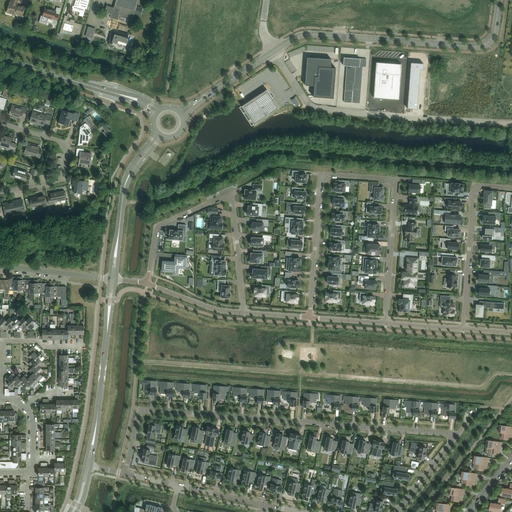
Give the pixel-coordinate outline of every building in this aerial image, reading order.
[(22,16),(24,7),(17,5),(18,1),(16,0),(11,0),(10,3),(10,2),(7,12),(12,14),(12,13),(22,16)] [(75,0),(73,8),(72,7),(72,10),(83,13),(85,8),(86,9),(88,0),(75,0)] [(115,0),(115,1),(113,7),(107,5),(105,12),(111,14),(110,17),(117,20),(118,16),(133,20),(138,0),(115,0)] [(52,10),(45,8),(42,16),(41,16),(39,22),(46,24),(47,22),(55,24),(58,15),(55,13),(55,12),(52,11),(52,10)] [(69,21),(66,20),(65,19),(65,21),(63,20),(61,28),(66,30),(66,29),(71,31),(70,33),(75,34),(75,32),(79,34),(81,30),(78,29),(79,28),(81,28),(82,25),(80,25),(80,24),(74,22),(75,21),(69,20),(69,21)] [(95,28),(88,26),(85,36),(92,38),(95,28)] [(128,34),(117,30),(115,30),(114,34),(110,32),(108,42),(113,44),(113,42),(117,44),(118,40),(127,43),(128,38),(127,37),(128,34)] [(306,72),(305,85),(314,86),(313,96),(333,98),(335,68),(330,67),(331,59),(318,58),(316,58),(307,57),(306,71),(306,72)] [(344,57),(343,65),(346,66),(344,102),(359,103),(362,67),(366,67),(366,59),(344,57)] [(410,62),(406,108),(416,109),(419,69),(422,69),(423,63),(410,62)] [(374,78),(373,101),(398,103),(401,68),(375,66),(374,78)] [(265,90),(242,105),(254,124),(279,108),(273,98),(271,100),(269,97),(268,96),(269,95),(267,92),(266,93),(265,90)] [(9,114),(21,118),(21,116),(24,117),(27,109),(21,107),(21,108),(12,105),(10,111),(9,112),(10,112),(9,114)] [(68,125),(69,121),(70,119),(77,121),(79,114),(74,112),(73,114),(62,110),(59,122),(68,125)] [(39,124),(43,126),(44,126),(44,123),(49,124),(52,116),(47,114),(46,116),(42,115),(32,112),(30,118),(30,119),(30,121),(39,123),(39,124)] [(91,135),(90,135),(91,133),(89,131),(95,126),(88,116),(83,120),(84,121),(81,123),(82,125),(80,127),(81,128),(80,128),(79,132),(80,132),(80,134),(79,134),(78,146),(87,147),(88,143),(86,142),(87,139),(88,139),(90,138),(90,136),(91,136),(91,135)] [(102,128),(104,131),(105,132),(110,128),(107,124),(109,123),(106,119),(101,123),(101,124),(101,125),(103,128),(102,128)] [(16,144),(11,142),(12,138),(2,135),(0,142),(0,145),(5,147),(5,149),(14,151),(16,144)] [(38,149),(39,147),(32,145),(32,144),(27,143),(25,149),(25,150),(24,153),(39,158),(42,150),(38,149)] [(83,149),(77,149),(76,156),(79,156),(79,163),(90,164),(91,160),(92,160),(92,157),(91,157),(91,153),(83,152),(83,149)] [(25,180),(26,175),(27,172),(15,168),(12,177),(25,180)] [(306,178),(306,175),(298,174),(299,171),(292,170),(292,176),(296,176),(295,181),(298,182),(298,183),(303,183),(303,182),(306,182),(307,182),(307,178),(306,178)] [(419,180),(412,179),(412,183),(413,183),(413,184),(409,184),(409,185),(408,185),(407,188),(408,188),(408,192),(419,193),(420,185),(419,185),(419,180)] [(73,180),(73,181),(73,182),(75,182),(74,190),(73,190),(69,190),(71,200),(75,199),(74,194),(74,192),(82,193),(82,190),(87,190),(88,182),(73,180)] [(344,191),(345,186),(349,187),(349,181),(343,180),(342,184),(334,183),(334,186),(333,186),(333,190),(334,190),(337,191),(337,192),(341,193),(341,191),(344,191)] [(378,183),(370,183),(370,192),(374,192),(374,199),(383,200),(383,195),(382,195),(383,188),(378,187),(378,183)] [(459,184),(459,183),(455,183),(455,184),(448,183),(448,189),(446,189),(445,195),(453,195),(454,191),(462,192),(462,191),(463,191),(463,185),(463,184),(459,184)] [(255,199),(256,191),(256,190),(255,190),(256,189),(262,189),(262,185),(253,184),(253,189),(253,190),(245,190),(245,194),(244,194),(244,198),(255,199)] [(306,193),(305,193),(305,191),(298,191),(299,188),(292,187),(291,197),(297,198),(297,199),(301,200),(302,198),(305,198),(305,197),(306,197),(306,193)] [(499,200),(499,191),(491,190),(491,191),(485,191),(485,195),(484,208),(491,209),(492,200),(499,200)] [(56,194),(50,195),(51,196),(47,197),(49,205),(55,204),(54,202),(65,200),(63,191),(56,192),(56,194)] [(44,195),(43,196),(37,197),(37,196),(29,198),(31,207),(41,204),(42,207),(46,206),(45,204),(46,203),(44,195)] [(347,196),(340,195),(340,199),(333,198),(333,200),(332,200),(332,204),(333,204),(333,205),(336,205),(335,207),(340,207),(340,206),(343,206),(344,199),(346,200),(347,196)] [(461,201),(456,201),(451,201),(451,198),(448,198),(444,197),(444,203),(447,203),(447,208),(460,209),(461,207),(462,203),(461,203),(461,201)] [(417,198),(410,198),(409,205),(405,205),(404,213),(417,214),(417,206),(416,205),(417,198)] [(22,200),(16,201),(11,202),(12,202),(3,204),(5,216),(14,214),(14,216),(25,214),(22,200)] [(305,208),(304,208),(304,206),(297,206),(298,203),(291,202),(290,213),(296,213),(296,214),(300,215),(300,213),(304,213),(304,212),(305,208)] [(373,203),(366,202),(366,212),(372,213),(372,214),(377,215),(377,213),(381,213),(381,209),(380,209),(380,207),(377,206),(373,206),(373,203)] [(246,210),(246,213),(247,213),(247,214),(257,215),(258,212),(262,212),(262,204),(253,203),(253,206),(252,206),(248,206),(248,209),(247,209),(247,210),(246,210)] [(210,207),(210,209),(208,209),(207,214),(213,214),(213,216),(211,216),(211,222),(210,222),(210,228),(221,229),(222,223),(221,223),(221,220),(221,216),(217,216),(218,208),(210,207)] [(450,211),(443,210),(443,214),(445,214),(445,222),(459,223),(460,215),(450,214),(450,211)] [(343,215),(346,215),(346,211),(340,211),(340,214),(336,213),(336,214),(332,213),(332,216),(331,216),(331,220),(334,220),(334,222),(339,222),(339,220),(342,221),(343,215)] [(500,220),(500,213),(493,212),(493,216),(483,215),(483,223),(495,224),(496,219),(500,220)] [(268,226),(268,220),(262,219),(262,223),(251,222),(251,225),(250,225),(250,229),(255,229),(255,230),(258,231),(258,230),(262,230),(263,225),(268,226)] [(415,228),(415,222),(409,222),(408,227),(405,227),(405,232),(406,232),(405,241),(408,241),(410,241),(413,241),(413,236),(416,236),(416,233),(416,232),(416,231),(416,228),(415,228)] [(185,236),(186,225),(178,224),(178,230),(170,230),(170,234),(169,234),(168,239),(174,239),(174,240),(178,240),(178,239),(182,240),(182,235),(185,236)] [(344,225),(338,225),(338,228),(331,227),(331,229),(330,229),(330,233),(330,234),(333,235),(333,236),(338,237),(338,235),(341,235),(342,229),(344,229),(344,225)] [(459,236),(460,229),(451,229),(451,226),(445,225),(444,231),(445,231),(446,231),(445,231),(447,231),(448,231),(447,235),(459,236)] [(302,234),(302,228),(289,227),(289,233),(286,233),(286,236),(294,237),(294,234),(295,234),(298,234),(302,234)] [(495,230),(495,227),(489,227),(490,227),(491,227),(491,228),(490,228),(485,228),(485,229),(485,233),(486,233),(486,235),(483,235),(483,237),(482,238),(493,239),(493,234),(494,234),(495,230)] [(219,237),(219,233),(212,233),(212,237),(214,237),(214,243),(213,243),(213,249),(223,250),(223,244),(222,244),(222,243),(223,243),(223,241),(223,237),(219,237)] [(259,238),(254,237),(252,237),(252,239),(251,238),(250,245),(255,245),(255,246),(256,247),(257,247),(258,247),(258,246),(259,246),(259,245),(263,246),(263,240),(270,241),(271,235),(259,234),(259,238)] [(302,242),(301,242),(302,240),(295,240),(295,237),(288,236),(288,240),(291,240),(290,247),(293,247),(293,248),(298,249),(298,247),(301,247),(301,246),(302,246),(302,242)] [(442,242),(442,248),(447,248),(452,249),(452,250),(457,251),(457,249),(458,243),(450,242),(450,239),(440,238),(439,241),(442,242)] [(344,244),(344,240),(338,240),(337,243),(334,243),(330,243),(330,245),(329,245),(328,249),(332,249),(332,251),(337,251),(337,250),(340,250),(341,244),(344,244)] [(489,252),(492,252),(492,246),(495,246),(495,242),(489,242),(489,245),(481,244),(481,245),(480,245),(480,248),(481,248),(481,251),(485,252),(485,253),(489,253),(489,252)] [(379,253),(380,244),(367,243),(366,252),(371,252),(371,253),(374,254),(374,253),(379,253)] [(259,258),(260,258),(262,258),(262,256),(266,256),(266,250),(257,250),(256,253),(251,253),(250,257),(249,257),(249,258),(248,257),(248,261),(249,261),(251,262),(251,263),(255,263),(255,262),(259,262),(259,258)] [(457,257),(453,257),(447,257),(447,253),(437,252),(436,256),(442,257),(442,264),(446,265),(446,266),(451,266),(451,265),(455,265),(456,262),(457,257)] [(185,268),(186,255),(175,254),(174,262),(163,261),(162,271),(173,272),(173,273),(173,274),(174,274),(175,275),(176,275),(177,274),(178,273),(178,272),(178,268),(185,268)] [(225,269),(226,266),(225,266),(225,261),(221,261),(221,256),(211,255),(211,260),(216,261),(215,274),(224,275),(224,274),(226,274),(226,269),(225,269)] [(494,260),(495,256),(484,255),(484,259),(481,259),(481,262),(480,262),(479,266),(481,266),(481,267),(490,267),(491,260),(494,260)] [(414,286),(414,273),(416,273),(417,259),(407,258),(406,268),(408,268),(407,272),(402,272),(401,279),(404,279),(403,285),(414,286)] [(270,274),(270,266),(261,266),(261,269),(258,269),(253,269),(252,273),(251,273),(251,277),(258,278),(257,278),(261,279),(261,278),(267,278),(267,274),(270,274)] [(447,282),(447,287),(455,287),(455,286),(456,282),(456,280),(456,279),(455,279),(456,275),(454,275),(455,271),(448,270),(448,274),(447,279),(444,278),(444,282),(447,282)] [(478,281),(483,282),(482,283),(486,283),(486,282),(493,283),(494,275),(500,276),(500,271),(485,270),(484,274),(479,274),(479,275),(478,275),(477,281),(478,281)] [(334,277),(327,276),(327,277),(326,277),(326,282),(327,282),(327,283),(330,283),(330,285),(334,285),(334,284),(340,284),(341,274),(334,273),(334,277)] [(299,283),(298,283),(299,280),(295,280),(291,280),(291,277),(284,276),(284,280),(287,280),(287,286),(291,286),(290,288),(295,288),(295,287),(299,287),(299,283)] [(359,276),(361,276),(361,280),(363,280),(362,284),(365,284),(364,287),(370,288),(370,290),(374,290),(374,288),(375,288),(375,285),(376,285),(376,284),(377,284),(377,282),(376,282),(376,281),(370,281),(370,279),(368,279),(368,276),(359,276)] [(18,291),(18,277),(9,277),(9,280),(9,292),(13,292),(13,298),(18,298),(18,291)] [(9,292),(9,280),(0,280),(0,290),(4,291),(4,301),(9,301),(9,292)] [(34,293),(34,280),(25,280),(25,291),(29,291),(29,301),(34,301),(34,293)] [(218,280),(218,285),(221,285),(221,291),(221,297),(224,297),(224,298),(228,298),(228,297),(229,298),(229,297),(230,293),(229,293),(229,286),(224,285),(225,281),(218,280)] [(50,303),(50,283),(41,283),(41,293),(45,293),(45,303),(50,303)] [(254,288),(254,291),(255,291),(254,295),(257,295),(257,297),(262,297),(262,296),(265,296),(265,295),(269,295),(269,285),(262,285),(262,288),(254,288)] [(495,289),(497,289),(498,286),(488,285),(488,288),(480,288),(480,289),(478,289),(477,293),(479,293),(479,294),(490,295),(495,295),(495,289)] [(66,286),(57,286),(57,296),(61,296),(61,306),(66,306),(66,286)] [(298,298),(298,295),(291,294),(291,291),(284,290),(283,298),(286,299),(286,301),(289,302),(289,303),(294,303),(294,302),(297,302),(297,298),(298,298)] [(340,291),(333,290),(333,293),(326,293),(325,297),(326,297),(325,300),(328,301),(328,302),(333,303),(333,301),(336,301),(336,299),(340,299),(340,291)] [(374,300),(374,297),(367,296),(367,293),(360,292),(359,300),(363,300),(362,303),(366,303),(365,305),(370,305),(370,304),(373,304),(373,300),(374,300)] [(412,304),(412,295),(403,294),(403,299),(399,299),(399,303),(400,304),(400,307),(399,306),(399,312),(404,312),(404,311),(408,312),(409,304),(412,304)] [(453,303),(450,302),(448,302),(449,296),(440,295),(440,299),(444,300),(443,308),(443,315),(446,315),(446,316),(449,316),(449,315),(452,315),(453,314),(454,315),(454,311),(453,311),(453,303)] [(497,308),(497,303),(480,301),(479,305),(477,304),(476,316),(483,316),(483,307),(497,308)] [(4,323),(6,321),(3,318),(0,320),(0,326),(3,329),(3,330),(5,328),(7,330),(9,328),(4,323)] [(11,323),(13,321),(10,318),(6,321),(4,323),(9,328),(10,330),(12,328),(14,330),(16,328),(11,323)] [(18,323),(20,321),(17,318),(13,321),(11,323),(16,328),(17,330),(17,331),(17,338),(20,338),(20,331),(21,330),(22,328),(18,323)] [(24,323),(27,321),(23,318),(20,321),(18,323),(22,328),(24,330),(26,328),(28,330),(29,328),(24,323)] [(30,318),(27,321),(24,323),(29,328),(30,330),(32,328),(34,330),(39,326),(30,318)] [(42,356),(33,346),(28,350),(32,354),(30,355),(37,361),(39,359),(42,356)] [(37,361),(30,355),(28,357),(32,361),(30,362),(37,368),(39,366),(42,362),(39,359),(37,361)] [(37,368),(30,362),(28,364),(32,367),(30,369),(37,375),(39,373),(42,369),(39,366),(37,368)] [(45,378),(42,376),(39,373),(37,375),(30,369),(28,371),(32,374),(31,375),(37,382),(38,380),(39,380),(40,381),(41,381),(42,381),(45,378)] [(23,382),(17,375),(16,377),(12,373),(10,375),(16,382),(14,384),(18,387),(21,384),(23,382)] [(30,382),(24,375),(22,377),(19,373),(17,375),(23,382),(21,384),(24,387),(28,384),(30,382)] [(37,382),(31,375),(29,377),(26,373),(24,375),(30,382),(28,384),(31,387),(37,382)] [(16,382),(10,375),(9,377),(7,375),(4,378),(4,385),(7,385),(8,384),(11,387),(14,384),(16,382)] [(150,389),(150,393),(150,394),(156,395),(157,381),(142,380),(142,385),(144,385),(143,389),(150,389)] [(73,383),(73,381),(58,381),(58,383),(59,383),(59,386),(63,386),(63,390),(68,390),(68,383),(73,383)] [(166,393),(166,394),(166,395),(172,396),(173,382),(159,381),(158,386),(160,386),(160,393),(166,393)] [(189,397),(190,384),(175,383),(175,388),(177,388),(177,391),(183,392),(183,397),(189,397)] [(205,398),(206,390),(207,385),(192,384),(191,389),(193,389),(193,393),(200,393),(200,397),(200,398),(205,398)] [(228,387),(214,386),(212,399),(218,399),(219,398),(225,398),(226,392),(228,392),(228,387)] [(240,396),(240,400),(240,401),(246,402),(247,388),(232,387),(232,392),(234,392),(233,396),(240,396)] [(262,403),(263,389),(249,388),(248,393),(250,393),(250,397),(257,398),(256,402),(262,403)] [(273,399),(273,403),(273,404),(279,404),(280,391),(265,390),(265,395),(267,395),(267,398),(273,399)] [(296,406),(297,392),(282,391),(282,396),(284,396),(283,400),(290,400),(290,405),(296,406)] [(318,394),(316,394),(304,393),(303,406),(309,407),(309,406),(309,405),(309,402),(316,402),(316,399),(318,399),(318,394)] [(334,404),(333,407),(333,408),(339,409),(340,396),(326,394),(325,399),(327,400),(327,403),(334,404)] [(352,405),(351,409),(351,410),(357,410),(358,397),(344,396),(343,401),(345,401),(345,404),(352,405)] [(370,406),(370,410),(370,411),(376,412),(377,398),(362,397),(362,402),(364,402),(363,406),(370,406)] [(384,399),(383,404),(382,412),(386,413),(388,413),(389,408),(396,408),(396,405),(398,405),(398,400),(384,399)] [(413,413),(413,414),(412,415),(418,415),(420,402),(405,401),(404,406),(406,406),(406,412),(413,413)] [(431,414),(431,415),(430,416),(436,417),(437,403),(423,402),(422,407),(424,407),(424,414),(431,414)] [(449,416),(448,416),(448,418),(454,418),(455,405),(441,403),(440,408),(442,409),(442,415),(449,416)] [(11,411),(11,406),(8,406),(8,422),(16,422),(16,421),(17,421),(17,413),(14,413),(14,411),(11,411)] [(147,436),(149,436),(152,437),(153,432),(159,433),(161,425),(155,423),(154,425),(149,424),(147,436)] [(185,439),(187,431),(182,430),(183,426),(181,426),(181,425),(180,425),(179,425),(178,425),(177,425),(176,428),(175,428),(174,433),(175,433),(174,437),(185,439)] [(508,439),(510,440),(511,440),(511,433),(511,431),(511,426),(500,425),(499,432),(503,432),(502,438),(501,438),(504,439),(504,440),(507,440),(508,439)] [(203,432),(198,431),(199,428),(193,426),(192,430),(192,429),(190,434),(191,434),(191,438),(201,441),(203,432)] [(205,442),(214,443),(215,435),(217,435),(218,429),(207,427),(206,432),(207,433),(205,442)] [(235,443),(237,435),(232,434),(233,430),(227,429),(226,432),(225,432),(224,437),(225,437),(224,441),(235,443)] [(252,444),(253,436),(248,435),(249,432),(243,430),(243,434),(242,433),(241,438),(242,438),(241,442),(252,444)] [(257,443),(268,446),(270,437),(265,436),(266,433),(260,432),(259,435),(258,435),(257,439),(258,440),(257,443)] [(285,447),(286,439),(282,437),(282,434),(276,433),(276,436),(275,436),(274,441),(275,441),(273,448),(281,449),(281,446),(285,447)] [(288,448),(297,450),(299,441),(300,441),(301,436),(290,433),(289,439),(290,439),(288,448)] [(315,442),(316,437),(316,436),(315,436),(314,435),(313,435),(312,435),(311,435),(310,435),(309,439),(308,439),(307,444),(308,444),(307,450),(317,453),(320,443),(315,442)] [(332,438),(326,437),(326,440),(325,440),(324,445),(325,445),(324,449),(335,451),(337,443),(332,441),(332,438)] [(340,452),(351,454),(353,445),(348,444),(348,441),(343,440),(342,443),(341,443),(340,447),(341,448),(340,452)] [(358,447),(357,451),(368,454),(370,445),(365,444),(365,441),(360,440),(359,443),(358,442),(357,447),(358,447)] [(371,455),(380,456),(382,448),(383,448),(385,442),(373,440),(372,445),(373,446),(371,455)] [(495,454),(498,455),(499,448),(499,446),(500,446),(501,442),(487,440),(486,447),(490,447),(489,453),(488,453),(491,454),(491,455),(495,455),(495,454)] [(391,450),(390,454),(401,456),(403,448),(398,447),(399,443),(393,442),(392,445),(391,445),(390,450),(391,450)] [(417,458),(418,458),(423,459),(425,447),(420,446),(421,444),(411,442),(409,451),(418,453),(417,458)] [(144,448),(141,460),(146,461),(146,463),(155,465),(157,457),(148,455),(150,450),(144,448)] [(178,465),(179,458),(180,456),(169,454),(168,457),(167,457),(167,458),(166,462),(167,462),(166,465),(172,467),(173,463),(178,465)] [(488,462),(489,458),(475,456),(473,463),(474,463),(474,462),(477,463),(477,469),(476,468),(476,469),(486,471),(487,464),(486,464),(486,462),(488,462)] [(188,466),(193,467),(194,460),(184,458),(183,461),(182,461),(181,465),(182,466),(181,470),(182,470),(183,471),(184,472),(185,472),(186,471),(187,471),(188,466)] [(196,472),(201,473),(202,473),(203,470),(208,471),(209,462),(199,460),(198,464),(197,464),(196,468),(197,469),(196,472)] [(210,470),(208,476),(220,479),(221,473),(220,473),(221,467),(212,465),(211,471),(210,470)] [(407,480),(408,478),(409,478),(409,477),(409,476),(408,475),(408,474),(403,473),(404,468),(394,466),(392,477),(398,478),(398,479),(403,480),(403,479),(407,480)] [(234,476),(239,477),(240,470),(229,468),(229,471),(228,471),(227,475),(228,476),(227,480),(228,480),(228,481),(229,482),(230,482),(231,481),(233,481),(234,476)] [(242,482),(248,483),(248,480),(253,481),(255,473),(244,470),(243,474),(241,479),(242,479),(242,482)] [(476,474),(462,471),(461,478),(461,479),(461,478),(465,479),(464,484),(463,484),(463,485),(473,486),(474,480),(474,477),(476,478),(476,474)] [(263,483),(268,484),(270,477),(259,474),(258,478),(257,477),(256,482),(257,482),(256,487),(257,487),(258,488),(259,488),(260,488),(261,488),(262,488),(263,483)] [(272,484),(270,484),(269,490),(280,492),(282,486),(280,486),(281,480),(273,478),(272,484)] [(288,484),(287,489),(288,489),(287,493),(288,494),(289,495),(290,495),(291,495),(292,494),(293,495),(294,489),(299,491),(299,490),(301,484),(297,483),(297,480),(291,478),(290,481),(289,484),(288,484)] [(395,495),(396,494),(397,493),(397,492),(397,491),(396,490),(396,489),(391,488),(392,483),(382,481),(380,492),(386,493),(386,494),(391,495),(391,494),(395,495)] [(309,493),(314,494),(316,486),(305,484),(304,487),(303,487),(302,492),(303,492),(302,495),(308,497),(309,493)] [(501,495),(511,497),(511,495),(511,484),(510,484),(510,489),(502,488),(501,495)] [(318,491),(317,495),(318,495),(317,500),(318,500),(318,501),(319,502),(320,502),(321,501),(323,501),(323,498),(328,499),(330,490),(325,489),(326,486),(320,485),(319,488),(319,491),(318,491)] [(464,489),(450,487),(449,494),(453,494),(452,500),(451,500),(461,502),(462,495),(461,495),(462,493),(463,493),(464,489)] [(343,490),(334,489),(332,497),(331,497),(329,503),(341,505),(342,500),(341,499),(343,490)] [(362,494),(351,492),(350,498),(349,497),(348,502),(349,502),(348,507),(349,507),(349,508),(350,509),(351,509),(352,508),(354,508),(355,503),(360,504),(362,494)] [(491,503),(489,510),(500,511),(502,503),(505,503),(506,500),(499,499),(498,504),(491,503)] [(376,505),(370,503),(367,511),(374,511),(375,511),(376,511),(380,511),(383,501),(377,500),(376,505)] [(451,509),(451,505),(437,503),(436,510),(437,510),(437,509),(440,510),(439,511),(449,511),(450,511),(449,511),(449,509),(451,509)]
